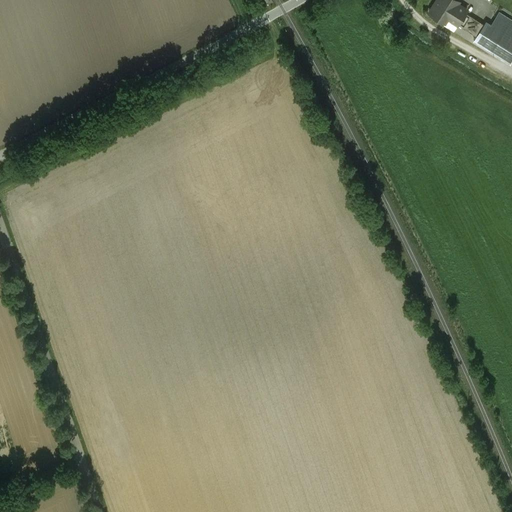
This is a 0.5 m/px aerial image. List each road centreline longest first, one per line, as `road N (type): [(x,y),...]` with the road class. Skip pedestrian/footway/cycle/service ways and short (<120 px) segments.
road 1 (unclassified): [(0,157),(300,0)]
road 2 (unclassified): [(0,220),(99,511)]
road 3 (track): [(402,0),(430,28),(511,77)]
